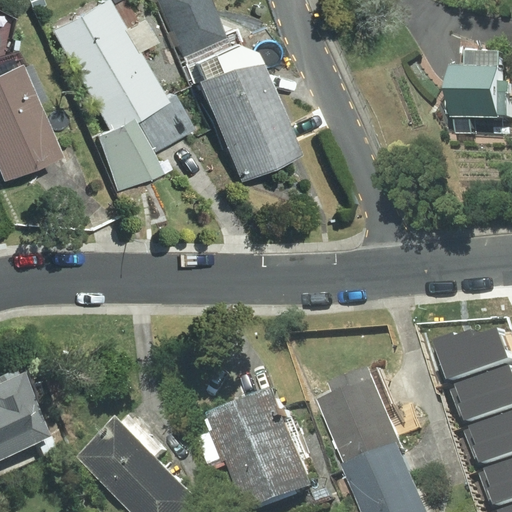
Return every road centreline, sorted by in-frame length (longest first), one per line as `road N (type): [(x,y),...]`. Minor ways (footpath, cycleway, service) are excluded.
road 1 (unclassified): [(0,290),(408,275)]
road 2 (residential): [(288,0),(408,275)]
